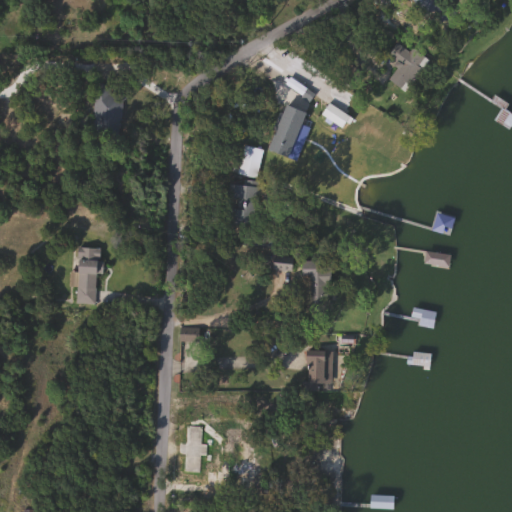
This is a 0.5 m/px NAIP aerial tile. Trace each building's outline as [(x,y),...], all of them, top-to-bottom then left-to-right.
[(396,63),(385,55),(394,43),(421,63),(400,90),(385,78),(396,63)] [(374,111),(368,125),(346,114),(353,101),(374,111)] [(269,145),(273,103),(286,105),(285,113),(299,115),(296,148),(269,145)] [(339,128),(319,115),(326,104),(346,117),(339,128)] [(239,159),(243,146),(259,151),(255,163),(239,159)] [(258,227),(223,225),(226,185),(261,187),(258,227)] [(430,230),(435,213),(451,218),(446,235),(430,230)] [(95,274),(94,304),(74,304),(75,248),(99,249),(98,274),(95,274)] [(445,269),(420,264),(423,251),(448,256),(445,269)] [(325,293),(308,293),(308,282),(298,281),(298,261),(326,262),(325,293)] [(177,341),(177,328),(196,328),(196,341),(177,341)] [(317,385),(317,392),(302,391),(303,352),(330,352),(329,385),(317,385)] [(427,365),(410,365),(410,353),(427,353),(427,365)] [(183,472),(183,427),(199,427),(199,445),(201,445),(201,472),(183,472)] [(368,510),(368,496),(391,496),(391,510),(368,510)]
